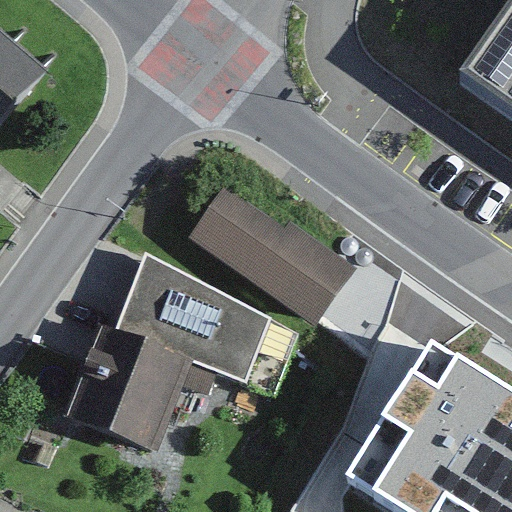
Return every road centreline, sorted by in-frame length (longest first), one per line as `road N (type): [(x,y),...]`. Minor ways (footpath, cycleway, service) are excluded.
road 1 (residential): [(511,288),(198,63)]
road 2 (unclassified): [(0,341),(198,63)]
